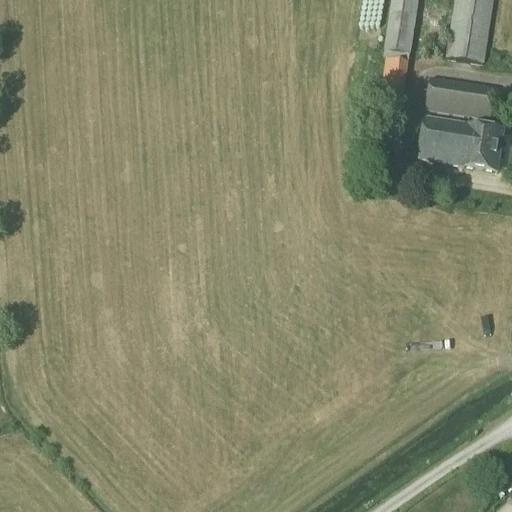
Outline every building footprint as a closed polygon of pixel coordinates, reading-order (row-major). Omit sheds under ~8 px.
[(390,0),(382,55),(408,59),(417,0),(390,0)] [(454,0),(444,65),(482,71),(492,0),(454,0)] [(385,65),(379,103),(401,106),(407,68),(385,65)] [(430,83),(425,115),(487,126),(492,93),(430,83)] [(425,123),(418,164),(495,176),(502,135),(425,123)] [(384,177),(381,197),(395,198),(398,178),(384,177)]
